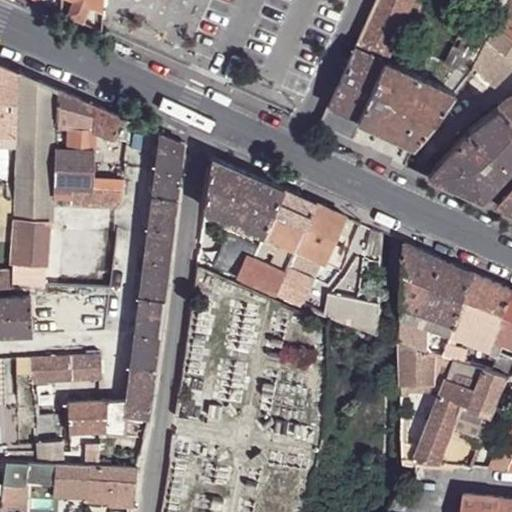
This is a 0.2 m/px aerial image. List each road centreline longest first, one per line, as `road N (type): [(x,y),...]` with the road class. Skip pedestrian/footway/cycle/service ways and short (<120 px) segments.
road 1 (residential): [(206,113),(147,511)]
road 2 (tertiary): [(206,113),(511,253)]
road 3 (tertiary): [(0,24),(206,113)]
